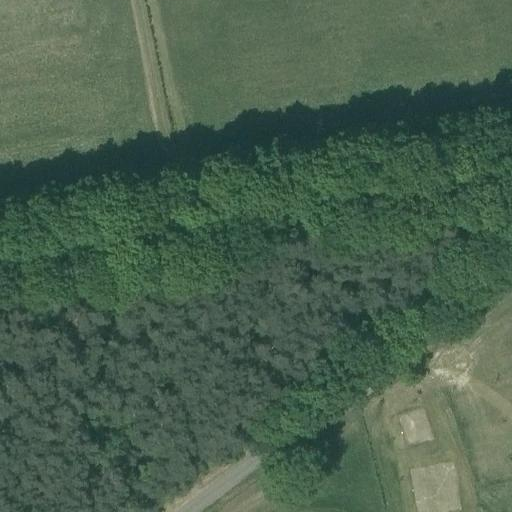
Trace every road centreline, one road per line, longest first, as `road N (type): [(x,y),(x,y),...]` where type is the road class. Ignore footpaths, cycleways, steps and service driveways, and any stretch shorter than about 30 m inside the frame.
road 1 (unclassified): [(0,268),(511,173)]
road 2 (unclassified): [(183,511),(511,266)]
